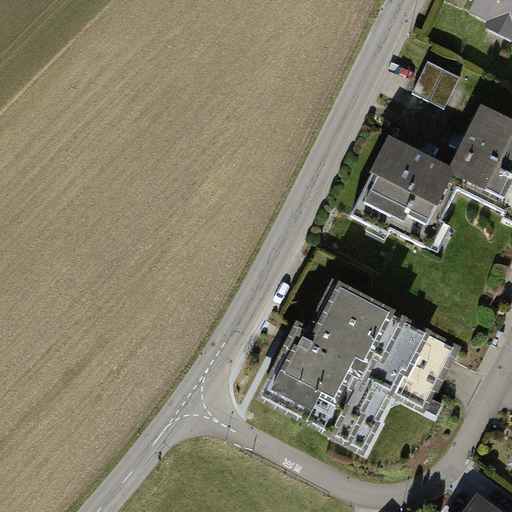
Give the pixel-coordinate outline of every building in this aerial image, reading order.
[(511,0),(482,0),(475,15),(495,24),(496,21),(511,28),(511,0)] [(462,79),(430,63),(414,95),(431,103),(438,88),(453,96),(462,79)] [(463,155),(454,173),(465,179),(459,191),(511,217),(511,123),(484,110),(470,140),(464,137),(457,152),(463,155)] [(424,150),(421,156),(391,141),(352,217),(373,228),(376,221),(404,234),(402,237),(427,249),(440,223),(442,224),(459,191),(465,179),(454,173),(436,164),(439,157),(424,150)] [(454,349),(336,287),(311,335),(301,330),(265,400),(353,446),(366,420),(374,424),(391,391),(423,408),(454,349)] [(494,511),(478,500),(469,511),(494,511)]
